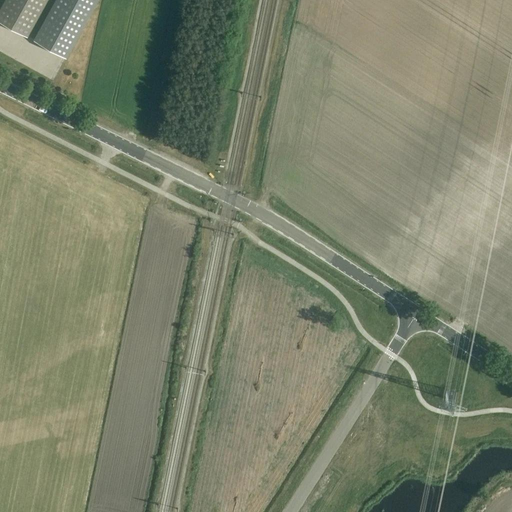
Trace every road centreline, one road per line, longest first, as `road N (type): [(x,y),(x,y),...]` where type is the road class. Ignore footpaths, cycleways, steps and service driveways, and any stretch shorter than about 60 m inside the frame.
road 1 (tertiary): [(417,313),(247,207),(0,87)]
road 2 (unclassified): [(292,511),(417,313)]
